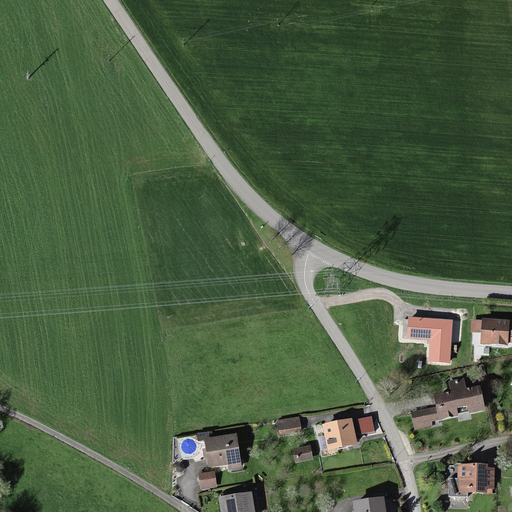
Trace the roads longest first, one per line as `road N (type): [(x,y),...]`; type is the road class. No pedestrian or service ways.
road 1 (tertiary): [(312,248),(252,205),(108,0)]
road 2 (residential): [(312,248),(305,285),(404,463)]
road 3 (track): [(0,411),(64,438),(186,511)]
road 4 (tertiary): [(511,292),(396,282),(312,248)]
